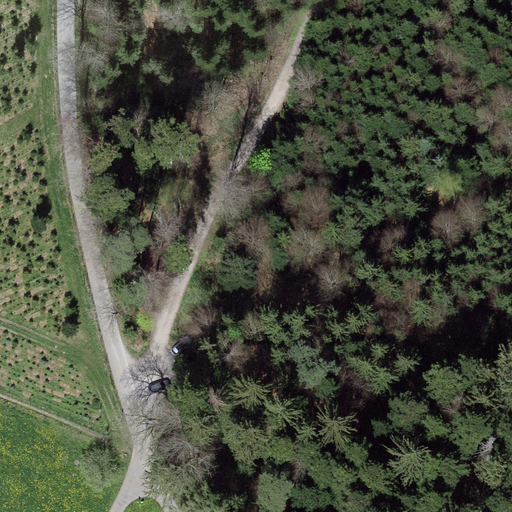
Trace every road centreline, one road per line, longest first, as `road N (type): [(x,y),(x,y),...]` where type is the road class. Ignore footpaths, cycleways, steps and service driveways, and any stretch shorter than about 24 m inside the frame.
road 1 (unclassified): [(169,511),(145,470),(99,287),(69,80),(68,0)]
road 2 (track): [(128,405),(185,262),(321,0)]
